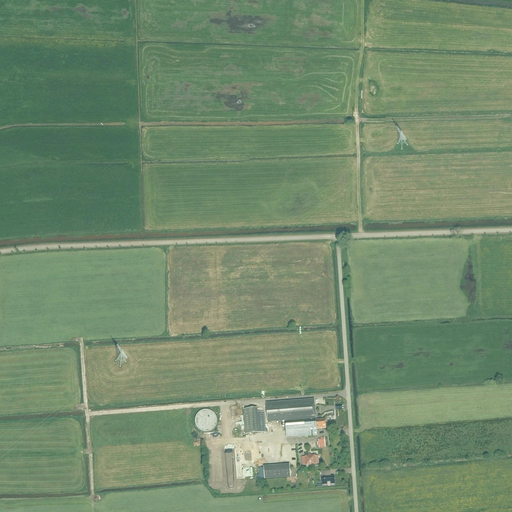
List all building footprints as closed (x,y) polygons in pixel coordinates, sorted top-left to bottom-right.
[(266,404),(268,424),(286,422),(287,439),(317,436),(317,429),(326,428),(326,420),(317,421),(317,420),(316,420),(316,414),(315,400),(266,404)] [(216,422),(216,420),(216,418),(215,416),(214,414),(213,413),(212,411),(210,410),(208,410),(206,409),(204,409),(202,410),(200,411),(198,412),(197,413),(196,415),(195,417),(194,419),(194,421),(195,423),(195,425),(196,427),(198,428),(199,430),(201,431),(203,431),(205,431),(207,431),(209,431),(211,430),(212,429),(214,427),(215,426),(216,424),(216,422)] [(245,435),(266,433),(264,412),(258,413),(257,409),(243,410),(245,435)] [(315,456),(306,457),(302,457),(303,466),(306,466),(307,466),(315,465),(319,465),(318,456),(315,456)] [(290,466),(264,468),(265,481),(291,479),(290,466)] [(321,473),(321,479),(322,478),(323,485),(323,486),(327,486),(327,487),(331,486),(331,485),(335,485),(334,477),(330,478),(329,476),(328,472),(321,473)]
